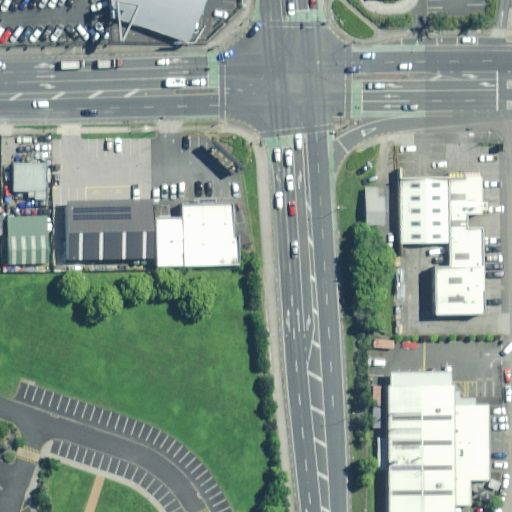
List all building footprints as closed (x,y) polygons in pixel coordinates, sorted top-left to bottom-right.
[(103,0),(105,18),(182,43),(195,0),(103,0)] [(48,200),(48,164),(16,164),(16,192),(30,192),(30,197),(36,197),(36,200),(48,200)] [(448,175),(400,175),(401,241),(449,240),(448,175)] [(450,263),(482,263),(481,224),(466,225),(466,211),(481,211),(480,175),(448,175),(449,240),(450,263)] [(377,188),(366,188),(365,226),(384,226),(384,198),(377,198),(377,188)] [(132,199),(69,201),(69,205),(71,261),(158,258),(157,219),(157,198),(132,199)] [(235,204),(185,205),(186,219),(157,219),(158,258),(159,268),(242,266),(242,237),(236,237),(235,204)] [(51,263),(49,215),(8,216),(10,265),(51,263)] [(450,263),(434,263),(435,311),(483,310),(482,263),(450,263)] [(387,384),(387,511),(454,511),(454,502),(470,502),(470,478),(489,478),(488,403),(475,403),(475,396),(459,396),(459,389),(455,389),(455,384),(451,384),(451,371),(390,371),(390,384),(387,384)]
